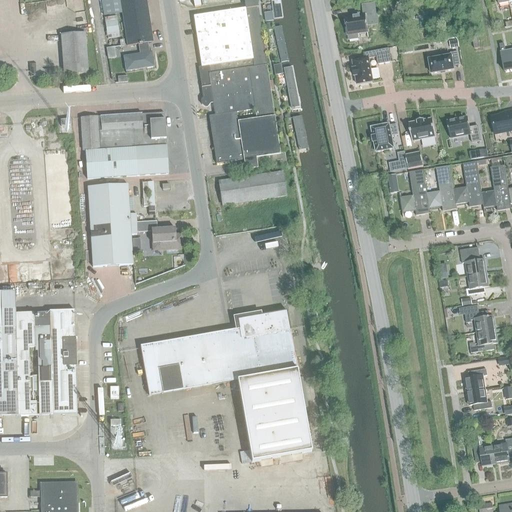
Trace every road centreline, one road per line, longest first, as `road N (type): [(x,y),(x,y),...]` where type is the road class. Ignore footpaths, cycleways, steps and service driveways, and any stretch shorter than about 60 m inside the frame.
road 1 (unclassified): [(97,453),(95,330),(111,310),(201,276),(210,262),(182,91)]
road 2 (secondary): [(413,498),(367,251)]
road 3 (unknown): [(97,467),(152,465),(202,479),(293,475)]
road 4 (tertiary): [(182,91),(0,103)]
road 5 (residential): [(337,108),(405,95),(511,91)]
road 6 (secondary): [(367,251),(337,108)]
road 7 (residential): [(367,251),(504,231)]
